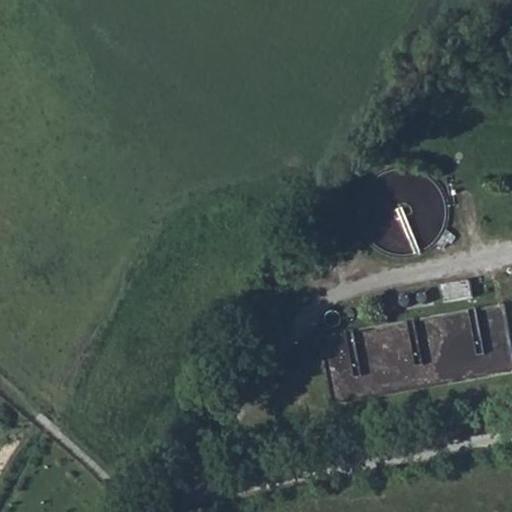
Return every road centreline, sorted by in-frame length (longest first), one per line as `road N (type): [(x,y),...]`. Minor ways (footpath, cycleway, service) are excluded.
road 1 (unclassified): [(185,511),(203,495),(259,481),(511,437)]
road 2 (track): [(0,385),(122,490),(154,501),(203,495)]
